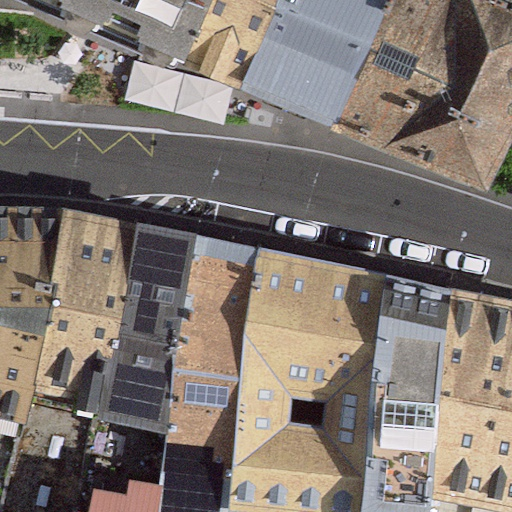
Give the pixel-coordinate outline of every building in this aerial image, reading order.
[(85,0),(191,42),(208,0),(85,0)] [(208,0),(191,42),(246,68),(276,0),(208,0)] [(276,0),(246,68),(344,106),(391,0),(276,0)] [(511,0),(391,0),(344,106),(496,173),(511,137),(511,0)] [(57,224),(0,224),(0,419),(18,425),(31,375),(57,224)] [(135,226),(57,224),(31,375),(106,394),(135,226)] [(197,234),(135,226),(106,394),(86,496),(94,497),(100,476),(135,478),(138,465),(165,469),(197,234)] [(237,511),(240,500),(262,250),(197,234),(165,469),(159,511),(237,511)] [(262,250),(240,500),(237,511),(367,511),(392,280),(262,250)] [(392,280),(367,511),(444,511),(449,487),(458,294),(392,280)] [(511,309),(458,294),(449,487),(511,502),(511,309)] [(106,394),(31,375),(18,425),(0,511),(81,511),(86,496),(106,394)] [(0,511),(18,425),(0,419),(0,511)] [(159,511),(165,469),(138,465),(135,478),(100,476),(94,497),(86,496),(81,511),(159,511)] [(444,511),(511,511),(511,502),(449,487),(444,511)]
